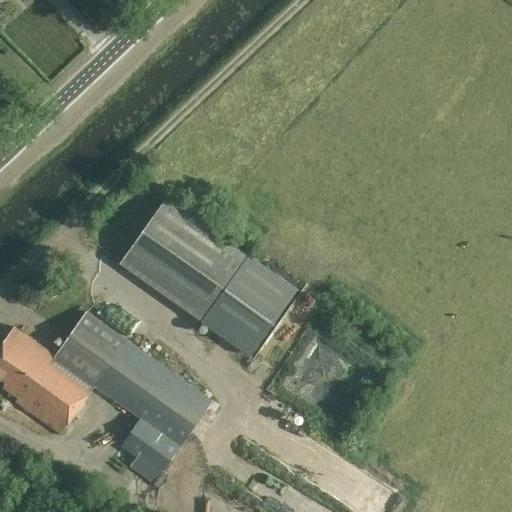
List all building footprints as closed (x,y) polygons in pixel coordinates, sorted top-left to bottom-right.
[(201,322),(250,253),(168,196),(119,265),(201,322)] [(250,253),(201,322),(250,357),(298,288),(250,253)] [(15,328),(0,348),(0,379),(6,384),(3,388),(19,400),(17,403),(61,434),(95,386),(124,407),(142,419),(131,435),(122,447),(138,458),(131,467),(154,484),(161,474),(212,402),(168,370),(166,370),(125,341),(86,313),(78,324),(55,357),(15,328)] [(285,378),(327,402),(338,384),(330,379),(332,376),(327,373),(332,364),(346,372),(352,362),(336,353),(325,371),(311,363),(321,346),(308,338),(285,378)] [(252,398),(281,423),(290,412),(261,387),(252,398)] [(210,441),(223,419),(216,416),(204,438),(210,441)] [(251,511),(215,482),(199,501),(212,511),(251,511)]
